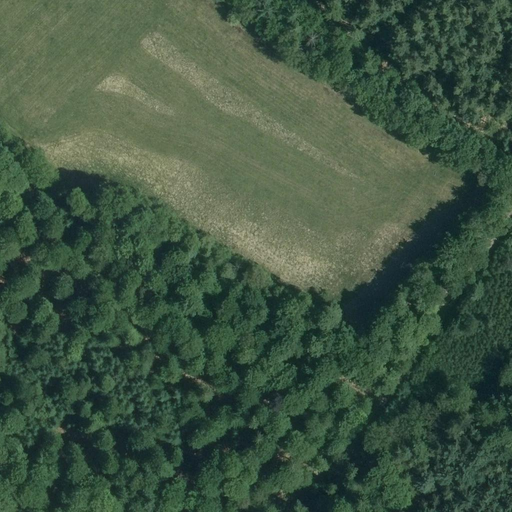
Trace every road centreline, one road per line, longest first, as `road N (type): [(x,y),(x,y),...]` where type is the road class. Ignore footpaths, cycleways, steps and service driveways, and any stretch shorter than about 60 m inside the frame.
road 1 (track): [(0,148),(337,467)]
road 2 (track): [(337,467),(511,214)]
